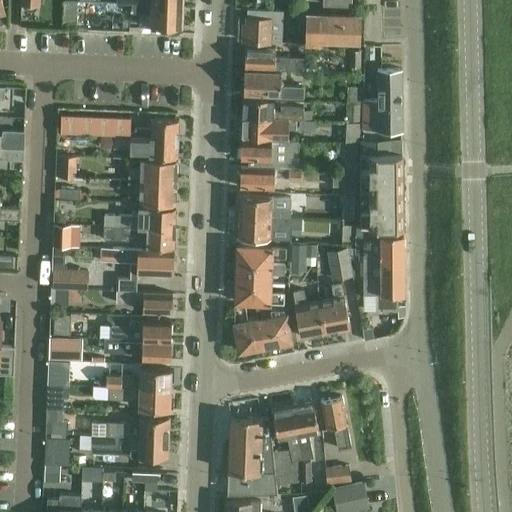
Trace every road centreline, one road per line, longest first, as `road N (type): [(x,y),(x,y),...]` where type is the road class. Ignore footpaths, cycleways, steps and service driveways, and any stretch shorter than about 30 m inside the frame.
road 1 (secondary): [(484,511),(469,0)]
road 2 (residential): [(419,347),(416,0)]
road 3 (residential): [(203,379),(215,72)]
road 4 (residential): [(34,288),(25,511)]
road 5 (residential): [(44,67),(34,288)]
road 6 (residential): [(203,379),(419,347)]
road 7 (residential): [(215,72),(44,67)]
road 8 (residential): [(407,511),(398,397),(419,347)]
road 9 (residential): [(445,511),(419,347)]
road 10 (residential): [(198,511),(203,379)]
